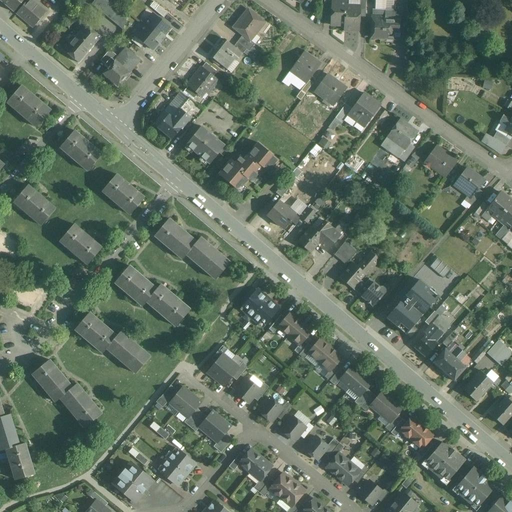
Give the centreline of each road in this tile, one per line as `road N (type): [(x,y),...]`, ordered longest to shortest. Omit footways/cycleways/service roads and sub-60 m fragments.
road 1 (secondary): [(511,462),(179,179)]
road 2 (residential): [(510,175),(269,0)]
road 3 (residential): [(179,179),(30,345)]
road 4 (residential): [(116,124),(216,0)]
road 5 (residential): [(159,511),(191,501),(256,431)]
road 6 (residential): [(256,431),(354,511)]
road 7 (residential): [(80,95),(0,189)]
